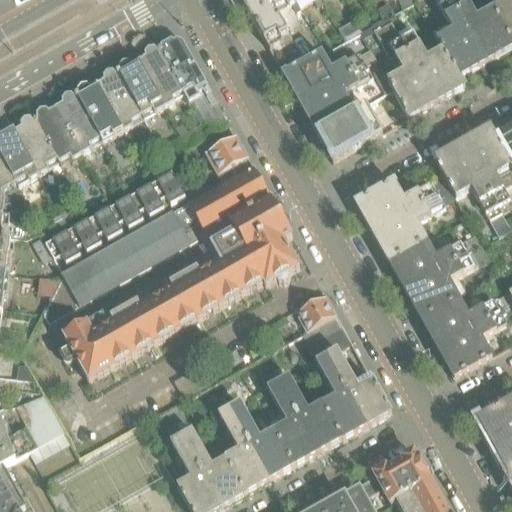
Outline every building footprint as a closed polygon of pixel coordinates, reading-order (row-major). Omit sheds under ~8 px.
[(288,37),(277,18),(265,0),(238,0),(284,80),(305,68),(301,60),(288,37)] [(296,6),(292,0),(265,0),(277,18),(292,9),(297,16),(300,14),(296,6)] [(402,0),(397,3),(403,13),(415,7),(422,3),(421,2),(419,0),(402,0)] [(511,53),(511,48),(492,14),(477,22),(464,0),(432,0),(453,36),(437,45),(442,55),(443,54),(459,83),(511,53)] [(511,0),(505,0),(509,5),(492,14),(511,48),(511,0)] [(394,17),(389,8),(378,14),(383,23),(394,17)] [(443,54),(442,55),(427,63),(411,34),(408,36),(406,32),(397,37),(400,41),(387,48),(403,77),(387,86),(392,95),(409,125),(465,93),(459,83),(443,54)] [(216,108),(206,90),(206,89),(183,47),(176,45),(173,47),(172,45),(160,52),(161,53),(159,53),(160,55),(183,98),(200,127),(201,129),(189,135),(180,139),(160,151),(168,165),(188,154),(201,147),(201,146),(208,142),(229,131),(217,108),(216,108)] [(183,98),(160,55),(158,56),(155,53),(148,54),(145,59),(146,63),(139,66),(165,113),(175,107),(173,103),(183,98)] [(345,100),(374,84),(367,71),(377,66),(370,55),(332,75),(322,58),(313,63),(305,68),(284,80),(317,139),(355,116),(345,100)] [(313,63),(309,55),(301,60),(305,68),(313,63)] [(165,113),(139,66),(132,70),(129,68),(123,68),(119,73),(120,77),(118,78),(142,121),(153,115),(155,118),(165,113)] [(142,121),(118,78),(116,79),(113,77),(107,77),(103,82),(104,86),(97,90),(123,136),(134,130),(131,126),(142,121)] [(123,136),(97,90),(91,94),(88,91),(82,92),(78,97),(79,101),(77,102),(101,144),(112,138),(114,142),(123,136)] [(101,144),(77,102),(75,103),(72,100),(66,101),(62,106),(63,110),(56,113),(82,160),(93,154),(90,150),(101,144)] [(383,139),(367,110),(366,109),(355,116),(317,139),(333,168),(383,139)] [(82,160),(56,113),(49,117),(46,115),(40,115),(36,120),(37,124),(35,125),(58,166),(68,160),(71,166),(82,160)] [(58,166),(35,125),(33,126),(30,123),(24,124),(21,129),(22,133),(15,137),(39,180),(58,169),(57,167),(58,166)] [(511,209),(496,181),(511,173),(496,144),(490,134),(432,167),(435,171),(436,170),(444,184),(456,204),(472,195),(490,226),(491,226),(494,231),(504,225),(502,220),(511,213),(511,209)] [(511,134),(496,144),(511,173),(511,174),(511,134)] [(39,180),(15,137),(8,141),(7,139),(0,142),(0,159),(19,192),(39,180)] [(249,164),(237,141),(207,158),(222,186),(224,189),(253,173),(251,169),(248,164),(249,164)] [(19,192),(0,159),(0,220),(10,222),(12,211),(6,210),(7,203),(15,204),(20,201),(28,214),(32,212),(26,202),(25,203),(23,200),(19,192)] [(89,388),(186,333),(264,289),(266,293),(277,287),(278,289),(284,291),(288,288),(290,283),(289,280),(300,274),(285,247),(292,243),(253,173),(224,189),(174,218),(79,270),(61,280),(62,282),(80,313),(206,243),(221,269),(204,279),(202,275),(168,294),(170,298),(164,301),(144,312),(142,308),(108,327),(110,331),(94,340),(88,329),(78,335),(64,343),(89,388)] [(172,178),(150,190),(164,214),(164,213),(160,206),(166,202),(171,210),(185,202),(172,178)] [(446,214),(443,209),(455,203),(456,204),(444,184),(404,205),(397,191),(398,191),(396,187),(356,209),(389,268),(427,246),(418,229),(432,221),(446,214)] [(150,190),(129,202),(143,226),(143,225),(139,217),(145,214),(150,222),(164,214),(150,190)] [(129,202),(108,214),(122,237),(118,229),(124,225),(129,233),(143,226),(129,202)] [(108,214),(87,225),(101,249),(97,241),(103,237),(108,245),(122,237),(108,214)] [(511,215),(502,220),(508,230),(511,227),(511,215)] [(9,231),(10,222),(0,220),(0,240),(3,241),(4,231),(9,231)] [(87,225),(66,237),(80,261),(80,260),(76,252),(82,249),(87,257),(101,249),(87,225)] [(66,237),(45,249),(54,265),(62,261),(66,268),(80,261),(66,237)] [(0,315),(2,316),(7,279),(12,242),(3,241),(0,240),(0,315)] [(478,271),(490,264),(476,240),(437,262),(427,246),(389,268),(421,325),(460,303),(459,302),(466,298),(460,287),(453,291),(450,287),(478,272),(478,271)] [(41,244),(32,248),(38,258),(46,254),(41,244)] [(337,321),(324,299),(323,299),(294,315),(306,337),(307,338),(320,331),(337,321)] [(510,328),(511,326),(511,302),(511,300),(505,300),(469,320),(460,303),(421,325),(454,384),(494,362),(492,358),(491,359),(483,345),(510,330),(510,328)] [(342,331),(337,321),(320,331),(325,339),(342,331)] [(357,390),(338,357),(352,349),(342,331),(325,339),(320,331),(307,338),(306,337),(301,340),(307,351),(316,368),(336,402),(323,410),(342,446),(342,447),(387,422),(389,415),(371,383),(357,390)] [(342,446),(323,410),(322,409),(309,417),(289,382),(286,384),(279,371),(271,376),(270,374),(270,375),(262,362),(255,366),(263,381),(261,383),(268,394),(283,421),(272,427),(276,435),(274,436),(294,473),(342,446)] [(36,386),(28,371),(18,371),(17,384),(36,386)] [(0,474),(3,473),(28,459),(65,438),(44,401),(15,413),(27,431),(9,445),(0,448),(0,474)] [(511,482),(511,406),(478,425),(510,483),(511,482)] [(294,473),(274,436),(261,444),(241,408),(229,415),(226,408),(215,414),(239,456),(225,464),(226,464),(246,500),(294,473)] [(246,500),(226,464),(213,472),(178,409),(166,416),(173,428),(166,432),(175,446),(171,448),(191,484),(177,492),(188,511),(226,511),(247,501),(246,500)] [(0,448),(9,445),(0,419),(0,448)] [(393,507),(429,487),(415,461),(359,493),(371,511),(372,511),(378,507),(374,500),(381,495),(390,511),(391,511),(393,511),(392,509),(394,508),(393,507)] [(24,511),(3,473),(0,474),(0,511),(24,511)] [(443,511),(429,487),(393,507),(394,508),(396,507),(398,511),(443,511)] [(372,511),(371,511),(359,493),(324,511),(372,511)]
